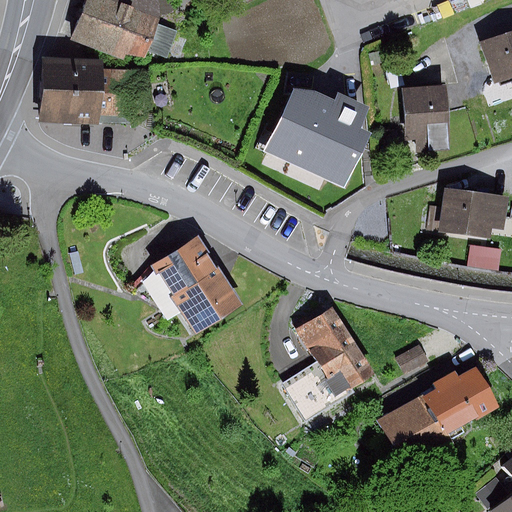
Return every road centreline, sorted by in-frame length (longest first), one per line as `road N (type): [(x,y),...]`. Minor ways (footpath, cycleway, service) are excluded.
road 1 (residential): [(324,279),(148,189),(51,172),(0,148)]
road 2 (unclassified): [(324,279),(347,220),(370,195),(511,148)]
road 3 (residential): [(490,326),(324,279)]
